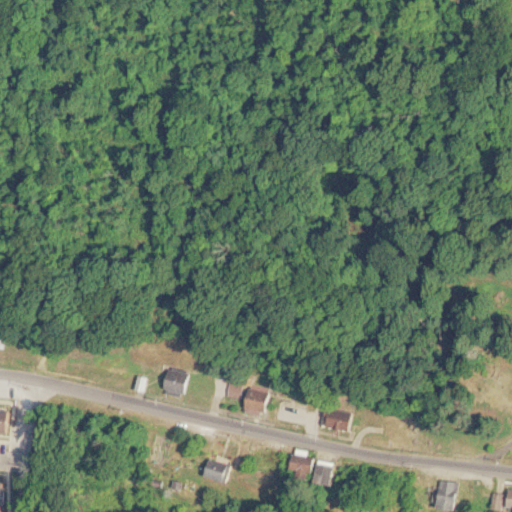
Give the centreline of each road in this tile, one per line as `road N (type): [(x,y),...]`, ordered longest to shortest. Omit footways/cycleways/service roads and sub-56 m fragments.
road 1 (residential): [(0,374),(511,456)]
road 2 (residential): [(34,511),(43,380)]
